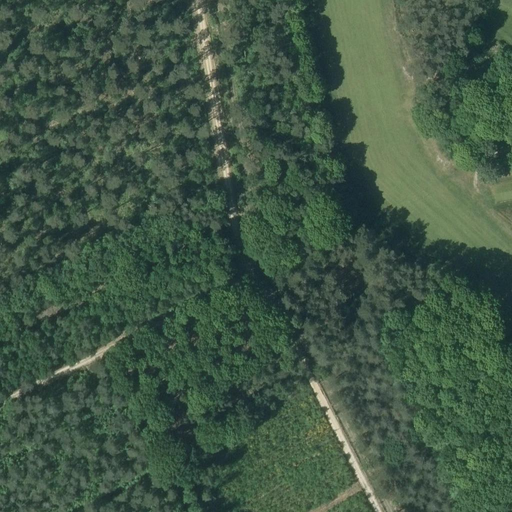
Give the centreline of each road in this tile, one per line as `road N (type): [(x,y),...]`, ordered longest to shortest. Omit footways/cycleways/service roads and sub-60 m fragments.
road 1 (track): [(204,0),(247,282)]
road 2 (track): [(0,406),(247,282)]
road 3 (track): [(247,282),(265,298),(375,511)]
